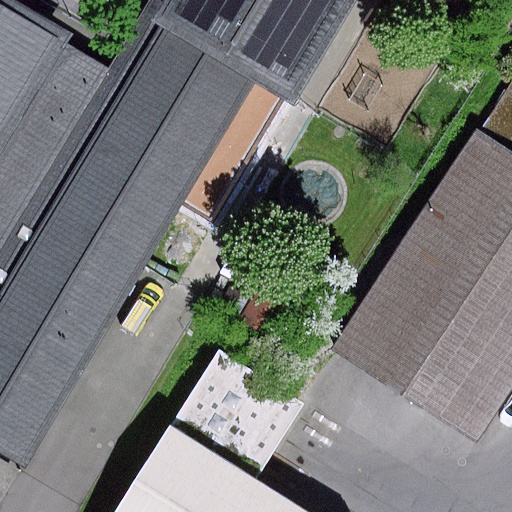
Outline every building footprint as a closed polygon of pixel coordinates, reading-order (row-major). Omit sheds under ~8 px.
[(344,0),(166,0),(125,69),(120,66),(6,0),(0,0),(0,448),(24,462),(249,82),(284,102),(344,0)] [(511,82),(508,80),(473,132),(511,156),(511,82)] [(511,156),(473,132),(334,352),(482,445),(511,396),(511,156)] [(257,289),(237,320),(264,337),(284,306),(257,289)] [(219,351),(166,430),(249,482),(300,405),(219,351)] [(298,511),(249,482),(166,430),(114,511),(298,511)]
